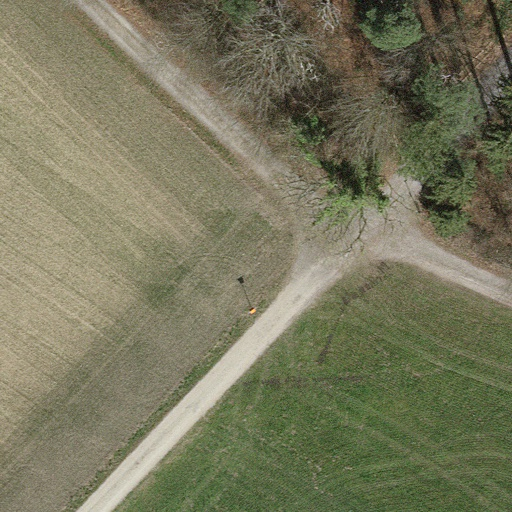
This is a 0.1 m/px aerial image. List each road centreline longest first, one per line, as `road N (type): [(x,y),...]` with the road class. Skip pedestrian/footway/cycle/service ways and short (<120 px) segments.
road 1 (track): [(95,511),(348,240)]
road 2 (track): [(96,0),(348,240)]
road 3 (track): [(348,240),(511,74)]
road 4 (track): [(511,289),(365,221)]
